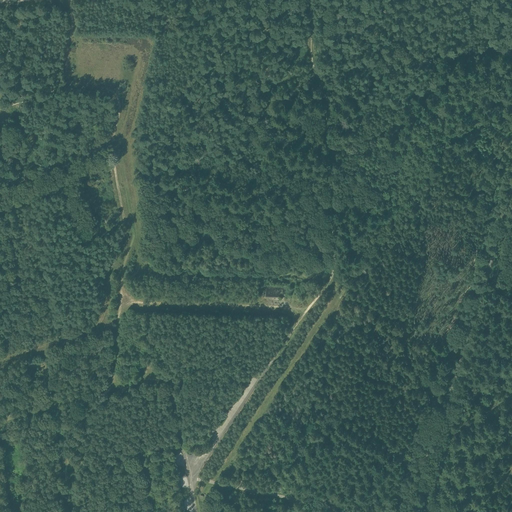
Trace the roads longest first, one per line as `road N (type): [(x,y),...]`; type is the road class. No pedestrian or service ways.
road 1 (track): [(191,479),(334,272),(324,90),(314,72),(308,0)]
road 2 (track): [(68,0),(65,80),(111,89),(120,101),(110,145),(123,235),(100,321),(0,359)]
road 3 (track): [(279,496),(324,375),(334,314),(356,296),(405,316),(431,209),(469,166),(496,157)]
road 4 (unclassified): [(405,511),(511,189)]
road 5 (track): [(191,479),(164,377),(0,417)]
road 6 (track): [(310,306),(120,304)]
road 7 (track): [(122,217),(134,236),(116,334),(122,386)]
